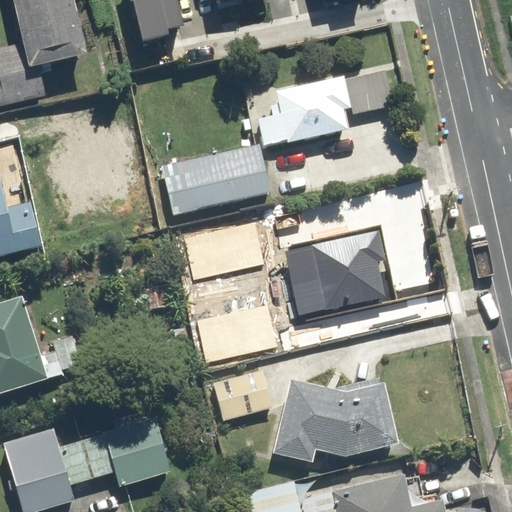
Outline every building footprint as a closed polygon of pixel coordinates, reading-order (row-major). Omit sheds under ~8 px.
[(0,111),(52,101),(46,73),(87,64),(73,0),(8,0),(19,48),(0,51),(0,111)] [(125,0),(136,46),(178,36),(169,0),(125,0)] [(208,0),(211,11),(259,0),(208,0)] [(353,0),(294,0),(297,12),(353,0)] [(283,119),(259,124),(265,151),(348,134),(345,119),(394,109),(387,72),(278,95),(283,119)] [(258,148),(160,169),(170,217),(269,197),(258,148)] [(0,261),(38,253),(20,178),(0,182),(0,261)] [(274,266),(264,216),(214,226),(223,272),(235,269),(236,274),(274,266)] [(267,291),(274,332),(308,327),(306,316),(384,302),(378,269),(384,268),(378,234),(309,246),(311,259),(291,262),(295,286),(267,291)] [(440,295),(396,304),(401,329),(446,320),(440,295)] [(0,398),(49,386),(45,372),(57,369),(59,375),(81,370),(72,336),(35,346),(30,330),(21,332),(13,300),(0,303),(0,398)] [(263,375),(212,388),(221,424),(272,412),(263,375)] [(384,388),(344,397),(288,384),(271,459),(313,468),(316,455),(344,462),(397,451),(384,388)] [(54,433),(2,447),(19,511),(56,511),(76,507),(71,490),(113,478),(117,493),(171,479),(152,409),(96,425),(100,438),(58,449),(54,433)] [(443,511),(442,505),(410,511),(404,479),(331,494),(334,511),(443,511)] [(300,511),(294,482),(240,495),(244,511),(300,511)]
